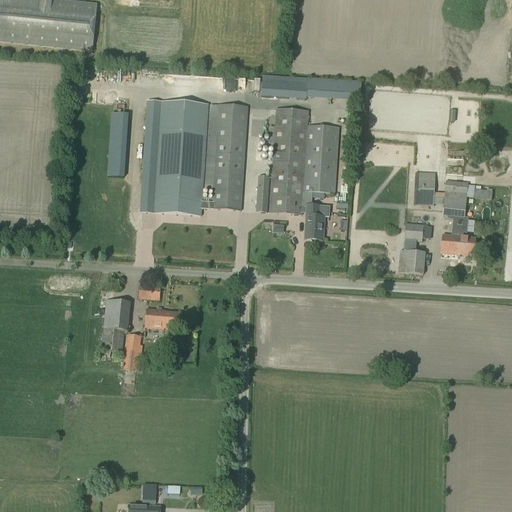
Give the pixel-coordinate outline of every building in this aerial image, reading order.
[(0,0),(0,43),(93,53),(97,4),(41,0),(0,0)] [(139,80),(137,88),(144,89),(146,81),(139,80)] [(261,83),(260,99),(305,101),(305,85),(261,83)] [(325,84),(308,84),(308,102),(325,102),(325,84)] [(147,103),(140,214),(200,218),(201,210),(240,213),(246,109),(218,107),(209,107),(204,193),(213,193),(212,204),(201,203),(207,107),(147,103)] [(275,111),(269,215),(301,217),(301,209),(306,209),(306,207),(310,207),(311,194),(334,196),(338,129),(306,127),(307,113),(275,111)] [(415,174),(413,207),(433,208),(434,175),(415,174)] [(258,178),(255,214),(266,214),(269,179),(258,178)] [(442,237),(441,256),(459,257),(459,256),(473,257),(475,241),(464,240),(465,234),(466,234),(467,220),(464,219),(467,184),(445,183),(441,221),(453,222),(452,235),(460,235),(460,238),(442,237)] [(306,209),(304,242),(322,243),(324,219),(329,219),(329,208),(310,207),(306,207),(306,209)] [(405,225),(404,243),(422,244),(423,226),(405,225)] [(424,231),(424,246),(436,246),(436,231),(424,231)] [(400,252),(398,275),(423,277),(425,255),(400,252)] [(138,286),(137,301),(159,302),(160,287),(138,286)] [(102,332),(100,353),(121,355),(123,339),(123,334),(126,334),(129,304),(106,302),(103,332),(102,332)] [(146,311),(144,330),(163,332),(163,331),(177,332),(179,315),(165,314),(165,312),(146,311)] [(125,347),(123,372),(139,374),(141,348),(139,348),(140,339),(127,337),(125,347)] [(142,491),(142,504),(154,505),(154,491),(142,491)]
